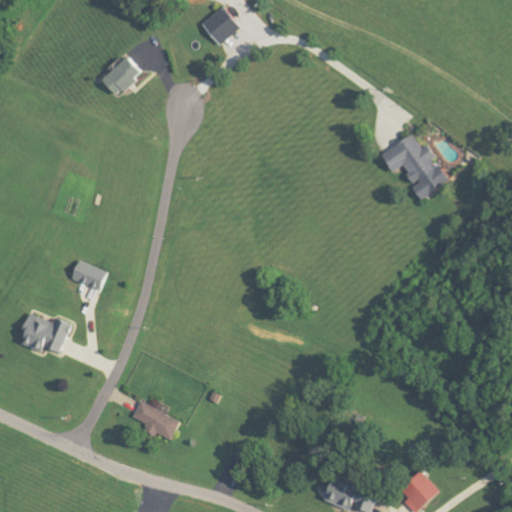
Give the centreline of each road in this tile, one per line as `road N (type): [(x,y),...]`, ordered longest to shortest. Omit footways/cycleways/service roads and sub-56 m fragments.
road 1 (residential): [(73,451),(134,338),(191,120)]
road 2 (residential): [(73,451),(250,511)]
